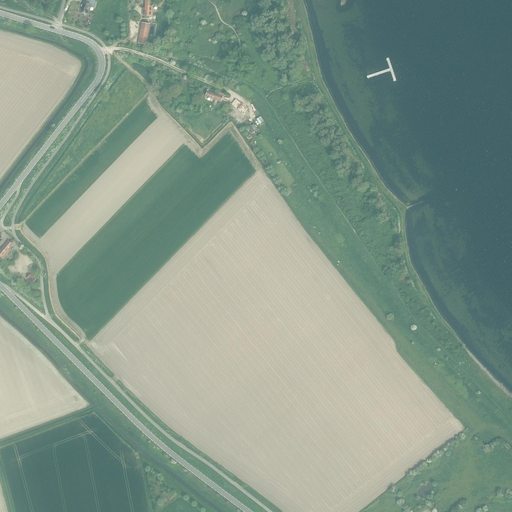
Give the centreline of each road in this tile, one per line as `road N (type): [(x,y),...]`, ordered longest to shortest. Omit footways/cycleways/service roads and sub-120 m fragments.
road 1 (secondary): [(250,511),(146,432),(0,284)]
road 2 (secondary): [(0,206),(100,74),(100,52)]
